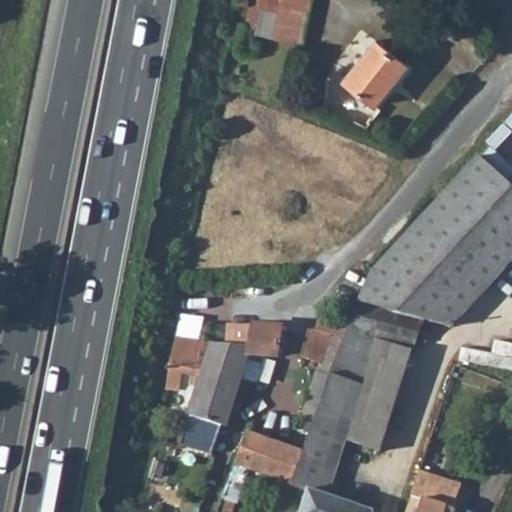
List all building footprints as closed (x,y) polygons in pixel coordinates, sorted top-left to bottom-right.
[(255,0),(254,8),(254,10),(259,10),(256,30),(256,37),(301,45),(310,0),(255,0)] [(254,8),(248,7),(243,28),(256,30),(259,10),(254,10),(254,8)] [(343,82),(374,106),(403,67),(373,43),(343,82)] [(331,377),(361,386),(376,341),(413,352),(416,343),(426,346),(433,323),(451,327),(511,261),(511,189),(478,158),(367,277),(351,318),(344,340),(331,377)] [(313,330),(344,340),(351,318),(320,309),(313,330)] [(171,368),(200,370),(186,417),(226,428),(240,382),(258,387),(267,357),(276,358),(282,328),(225,327),(225,339),(217,338),(217,343),(173,341),(168,367),(171,368)] [(310,330),(301,357),(318,365),(304,405),(319,410),(321,403),(331,377),(344,340),(313,330),(310,330)] [(321,403),(355,414),(346,442),(381,452),(413,352),(376,341),(361,386),(331,377),(321,403)] [(294,486),(293,488),(311,495),(305,511),(373,511),(328,497),(346,442),(355,414),(321,403),(319,410),(305,454),(294,486)] [(235,466),(249,472),(294,486),(305,454),(247,434),(235,466)] [(182,443),(177,456),(197,463),(201,450),(182,443)] [(220,498),(235,502),(242,486),(244,485),(249,472),(235,466),(227,475),(220,498)] [(448,511),(450,507),(455,508),(462,486),(420,472),(411,499),(422,502),(419,511),(448,511)]
